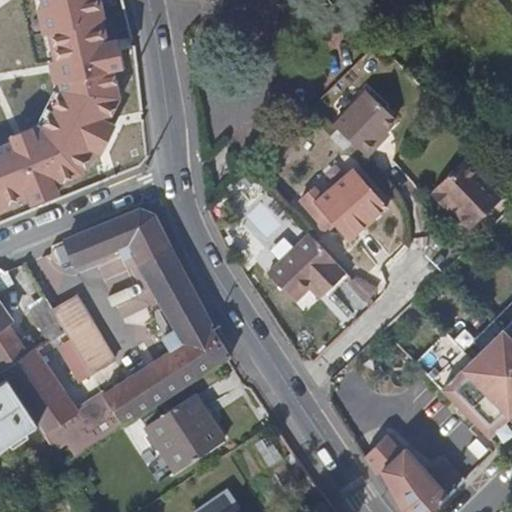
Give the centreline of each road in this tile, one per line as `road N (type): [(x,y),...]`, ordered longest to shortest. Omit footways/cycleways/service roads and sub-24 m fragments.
road 1 (secondary): [(292,393),(190,233),(173,180)]
road 2 (residential): [(173,180),(0,247)]
road 3 (secondary): [(173,180),(147,0)]
road 4 (residential): [(292,393),(416,275)]
road 5 (secondary): [(372,511),(292,393)]
